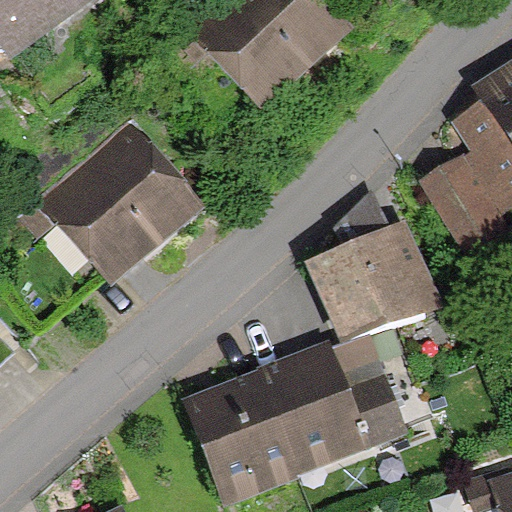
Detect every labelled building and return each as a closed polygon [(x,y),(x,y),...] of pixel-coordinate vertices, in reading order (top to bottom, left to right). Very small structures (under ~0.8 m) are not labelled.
[(107,0),(0,0),(0,46),(15,67),(107,0)] [(357,30),(328,0),(220,0),(195,23),(189,17),(168,36),(198,68),(206,60),(260,118),(357,30)] [(511,207),(511,60),(472,87),(483,104),(451,125),(469,152),(464,155),(502,214),(511,207)] [(199,207),(128,128),(37,210),(108,288),(199,207)] [(511,228),(502,214),(464,155),(420,184),(470,262),(511,235),(511,228)] [(443,302),(407,226),(309,272),(345,349),(368,337),(443,302)] [(301,484),(410,442),(368,337),(345,349),(261,381),(301,484)] [(261,381),(183,411),(222,511),(229,511),(301,484),(261,381)] [(483,511),(499,507),(500,511),(511,511),(511,474),(506,476),(505,471),(462,484),(471,511),(483,511)]
